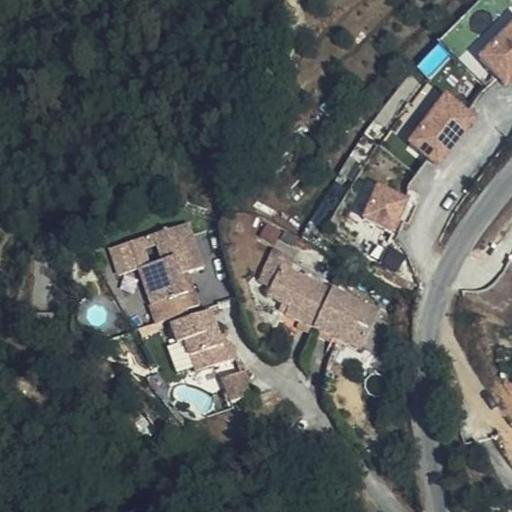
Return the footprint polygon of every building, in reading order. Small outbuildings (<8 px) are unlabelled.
[(511,18),(507,14),(468,52),(476,60),(511,24),(511,18)] [(511,29),(482,60),(508,86),(511,82),(511,29)] [(411,145),(443,93),(426,83),(395,135),(411,145)] [(448,96),(412,144),(441,166),(478,118),(448,96)] [(380,187),(366,220),(396,234),(411,201),(380,187)] [(166,257),(144,260),(151,315),(183,312),(182,307),(188,306),(184,270),(206,267),(198,223),(162,229),(166,257)] [(293,311),(357,340),(366,332),(383,304),(340,284),(339,286),(288,263),(274,294),(296,304),(293,311)] [(367,344),(388,306),(383,304),(366,332),(357,340),(364,342),(367,344)] [(173,319),(176,340),(187,339),(191,370),(235,363),(232,345),(228,345),(219,346),(219,336),(214,312),(173,319)] [(226,335),(219,336),(219,346),(228,345),(226,335)] [(187,339),(176,340),(181,371),(191,370),(187,339)] [(244,388),(218,392),(221,417),(248,413),(244,388)]
